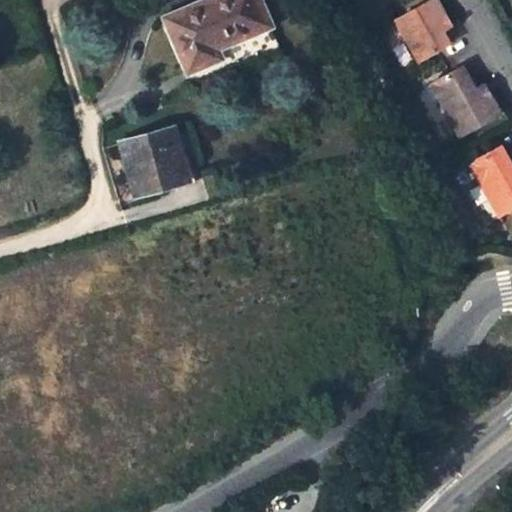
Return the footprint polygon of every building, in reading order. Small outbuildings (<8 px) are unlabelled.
[(258,0),(206,0),(165,18),(197,94),(283,57),(258,0)] [(434,0),(398,21),(421,64),(450,46),(443,33),(438,23),(446,18),(436,0),(434,0)] [(443,33),(452,28),(446,18),(438,23),(443,33)] [(432,83),(460,135),(499,113),(488,95),(480,99),(475,89),(462,66),(432,83)] [(475,89),(480,99),(488,95),(483,85),(475,89)] [(173,128),(120,144),(135,195),(188,179),(173,128)] [(511,165),(501,145),(471,162),(500,214),(511,207),(511,165)]
